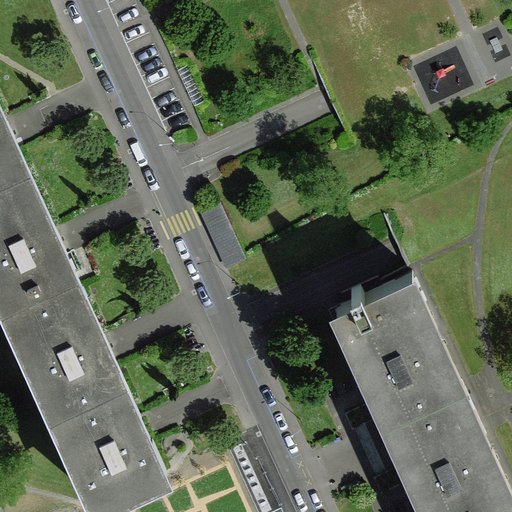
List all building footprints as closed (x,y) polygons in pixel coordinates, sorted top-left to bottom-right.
[(0,174),(26,162),(6,116),(0,103),(0,174)] [(62,239),(26,162),(0,174),(0,287),(6,300),(75,268),(62,239)] [(110,344),(75,268),(6,300),(53,407),(123,374),(110,344)] [(347,301),(339,305),(388,414),(462,380),(413,270),(384,284),(347,301)] [(342,291),(347,301),(384,284),(379,274),(342,291)] [(146,424),(123,374),(53,407),(96,501),(166,468),(152,437),(146,424)] [(453,511),(511,485),(462,380),(388,414),(433,511),(453,511)] [(511,511),(511,486),(511,485),(453,511),(511,511)]
